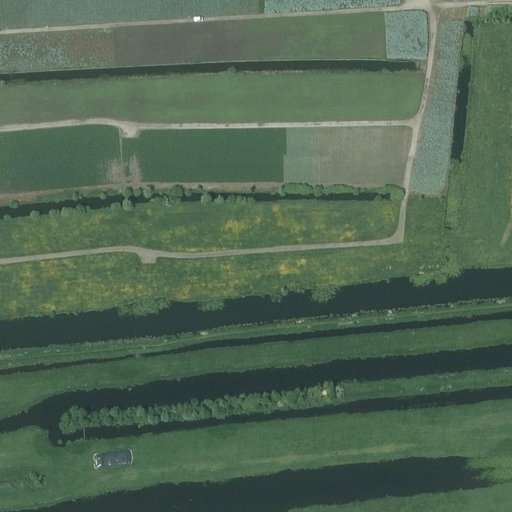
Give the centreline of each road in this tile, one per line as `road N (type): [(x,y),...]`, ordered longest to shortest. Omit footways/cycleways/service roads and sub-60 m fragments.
road 1 (track): [(0,263),(125,249),(180,257),(398,240),(433,5),(511,1)]
road 2 (track): [(433,5),(0,31)]
road 3 (track): [(0,128),(87,120),(163,127),(416,122)]
